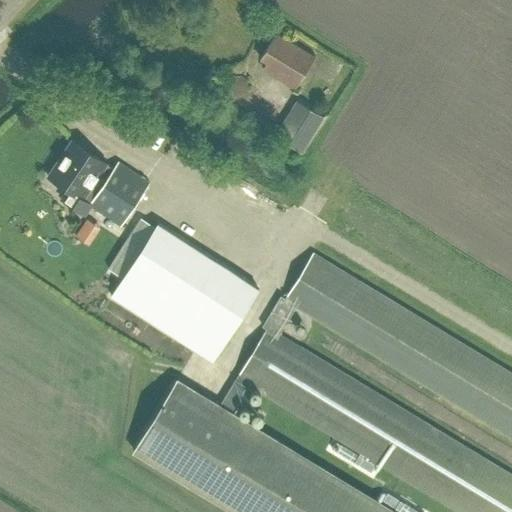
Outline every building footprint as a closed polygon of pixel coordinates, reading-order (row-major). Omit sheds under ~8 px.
[(295,88),(313,57),(276,34),(261,59),(266,62),(262,69),(295,88)] [(218,79),(230,96),(247,83),(234,67),(218,79)] [(278,138),(301,152),(323,116),(299,102),(278,138)] [(113,169),(84,150),(71,141),(48,177),(68,190),(61,200),(78,210),(84,201),(122,226),(150,183),(118,162),(113,169)] [(80,214),(69,236),(83,243),(94,221),(80,214)] [(110,269),(125,279),(155,231),(140,221),(110,269)] [(213,360),(257,291),(158,227),(114,296),(213,360)] [(266,328),(218,406),(231,414),(250,383),(462,511),(511,511),(511,476),(279,336),(296,306),(511,436),(511,373),(312,253),(285,298),(281,296),(262,326),(266,328)] [(392,511),(231,414),(218,406),(176,381),(132,454),(226,511),(392,511)]
